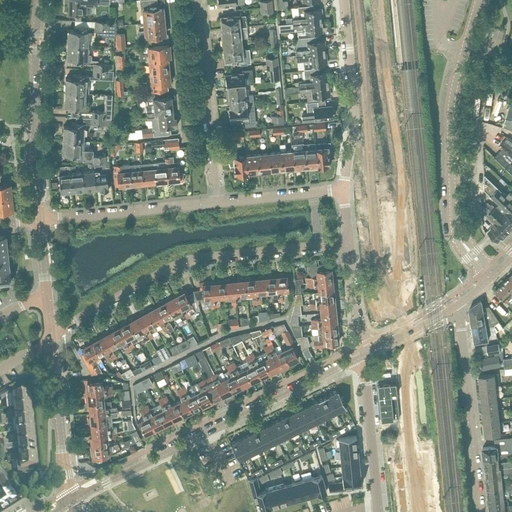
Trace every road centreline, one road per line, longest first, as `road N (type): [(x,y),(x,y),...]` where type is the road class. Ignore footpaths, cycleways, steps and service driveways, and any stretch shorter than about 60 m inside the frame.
road 1 (unclassified): [(67,504),(361,356)]
road 2 (residential): [(50,335),(184,262),(348,243)]
road 3 (residential): [(457,233),(451,96),(477,0)]
road 4 (unclassified): [(37,220),(38,0)]
road 5 (residential): [(196,0),(215,201)]
road 6 (residential): [(343,189),(353,104),(342,0)]
road 7 (residential): [(215,201),(37,220)]
road 8 (unclassified): [(67,504),(50,340)]
road 9 (residential): [(378,511),(361,356)]
road 10 (residential): [(478,440),(458,304)]
road 11 (residential): [(343,189),(215,201)]
